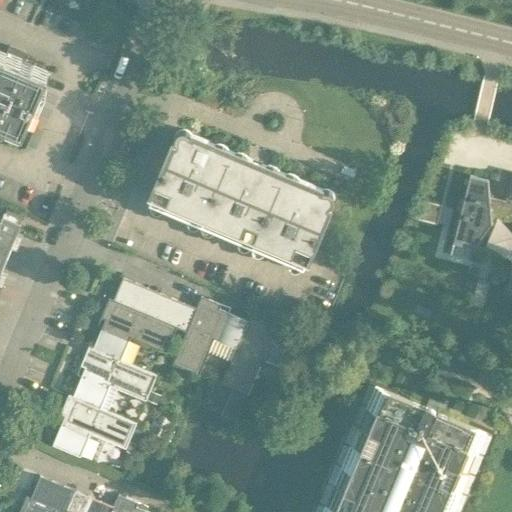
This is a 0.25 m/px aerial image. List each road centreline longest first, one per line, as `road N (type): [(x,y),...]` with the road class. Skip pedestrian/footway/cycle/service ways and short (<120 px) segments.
road 1 (residential): [(64,239),(164,0)]
road 2 (secondary): [(511,44),(333,0)]
road 3 (residential): [(160,504),(0,439)]
road 4 (residential): [(0,391),(64,239)]
road 5 (residential): [(64,239),(192,290)]
